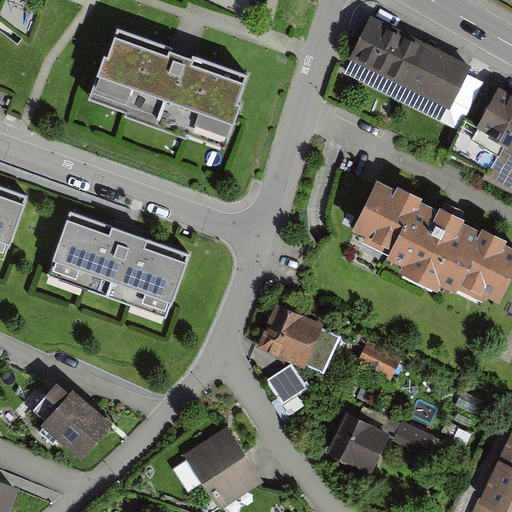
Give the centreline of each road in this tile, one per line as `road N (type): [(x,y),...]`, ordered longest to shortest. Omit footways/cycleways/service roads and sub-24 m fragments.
road 1 (residential): [(0,145),(261,239)]
road 2 (residential): [(336,0),(261,239)]
road 3 (residential): [(228,356),(88,489)]
road 4 (residential): [(228,356),(337,511)]
road 5 (residential): [(261,239),(228,356)]
